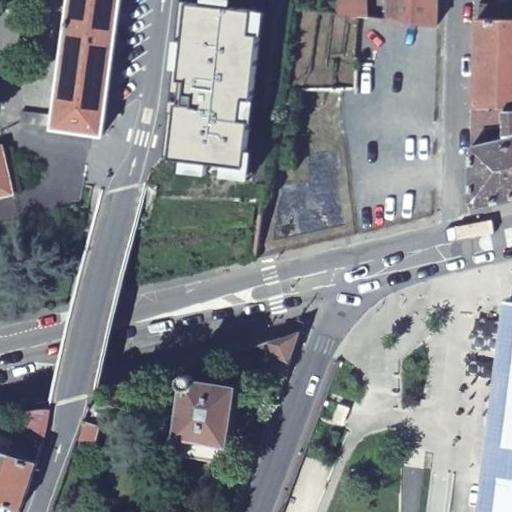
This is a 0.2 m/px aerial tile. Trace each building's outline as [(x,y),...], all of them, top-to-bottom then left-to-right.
[(102,133),(120,0),(70,0),(56,115),(54,127),(98,132),(102,133)] [(363,0),(336,0),(335,12),(364,16),(363,0)] [(437,0),(390,0),(389,19),(437,25),(437,0)] [(497,5),(478,5),(477,19),(497,20),(497,5)] [(511,19),(497,20),(477,19),(475,105),(511,104),(511,19)] [(511,104),(475,105),(471,199),(477,206),(511,197),(511,104)] [(54,127),(56,115),(22,110),(20,122),(54,127)] [(0,195),(13,192),(2,146),(0,146),(0,195)] [(72,204),(26,215),(32,239),(78,228),(72,204)] [(511,511),(511,289),(508,289),(506,304),(496,393),(493,421),(489,449),(486,475),(481,511),(511,511)] [(271,357),(290,357),(300,332),(269,341),(271,357)] [(233,359),(231,385),(245,386),(255,355),(233,359)] [(225,463),(231,385),(230,384),(176,380),(174,380),(173,381),(171,384),(171,390),(168,389),(168,395),(164,394),(162,396),(161,398),(162,402),(167,403),(166,421),(163,421),(160,423),(161,427),(163,429),(165,429),(164,439),(167,442),(174,443),(172,459),(225,463)] [(330,419),(341,423),(348,405),(336,401),(330,419)] [(84,423),(77,442),(94,447),(101,430),(84,423)] [(45,437),(47,432),(40,429),(39,435),(45,437)] [(0,501),(21,507),(37,461),(0,451),(0,501)]
